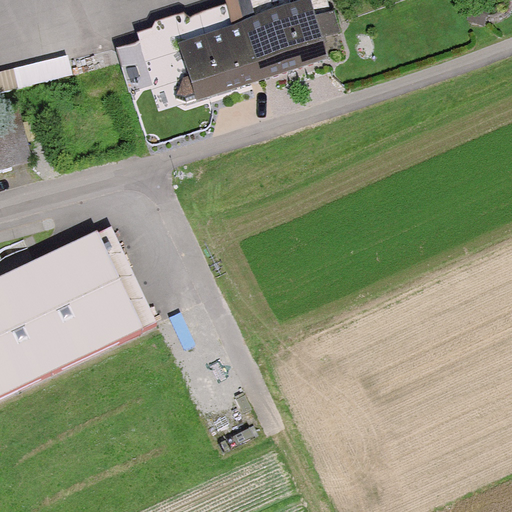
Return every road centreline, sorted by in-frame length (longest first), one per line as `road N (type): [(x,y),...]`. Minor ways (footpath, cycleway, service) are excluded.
road 1 (residential): [(511,39),(147,167),(0,209)]
road 2 (track): [(312,511),(257,404)]
